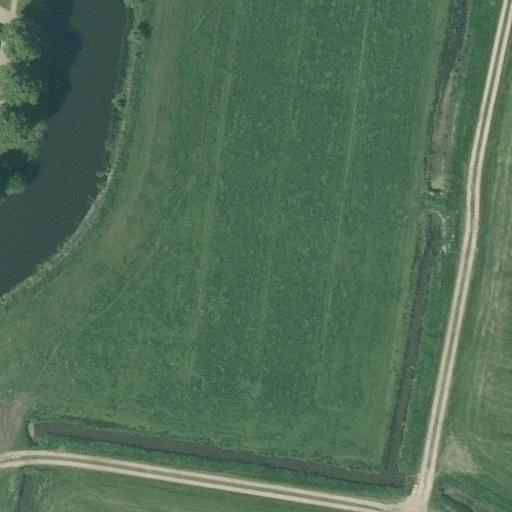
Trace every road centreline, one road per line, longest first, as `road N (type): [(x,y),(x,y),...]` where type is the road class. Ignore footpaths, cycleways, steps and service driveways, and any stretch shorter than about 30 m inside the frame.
road 1 (track): [(419,511),(509,0)]
road 2 (track): [(0,467),(71,463),(406,511)]
